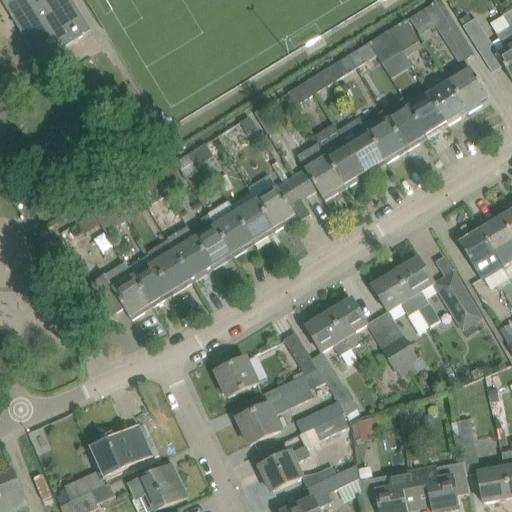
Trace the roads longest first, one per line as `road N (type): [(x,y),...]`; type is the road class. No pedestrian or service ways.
road 1 (residential): [(165,358),(511,148)]
road 2 (residential): [(233,511),(165,358)]
road 3 (residential): [(29,417),(165,358)]
